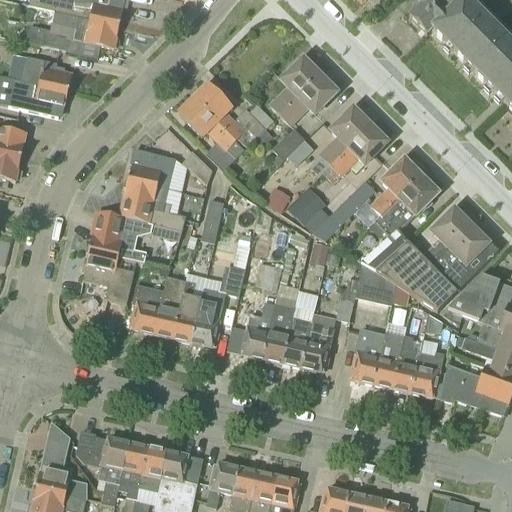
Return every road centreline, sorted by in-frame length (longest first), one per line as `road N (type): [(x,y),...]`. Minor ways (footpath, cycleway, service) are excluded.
road 1 (residential): [(511,481),(16,359)]
road 2 (residential): [(16,359),(50,205),(79,154),(228,0)]
road 3 (residential): [(511,210),(302,0)]
